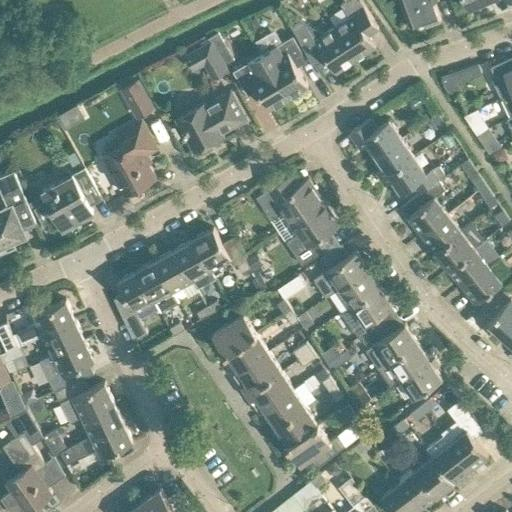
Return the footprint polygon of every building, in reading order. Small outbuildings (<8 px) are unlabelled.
[(343,0),(341,2),(350,15),(335,25),(356,57),(376,44),(369,33),(379,26),(373,17),(362,0),(343,0)] [(434,0),(400,0),(409,24),(425,18),(427,24),(441,18),(434,0)] [(256,14),(246,19),(251,29),(261,23),(256,14)] [(294,27),(309,52),(315,62),(316,61),(315,60),(325,54),(336,70),(356,57),(335,25),(316,37),(305,20),(294,27)] [(220,31),(211,36),(218,48),(227,43),(220,31)] [(293,34),(263,51),(289,95),(309,83),(295,60),(305,54),(293,34)] [(211,36),(183,51),(193,69),(204,62),(211,75),(228,66),(218,48),(211,36)] [(269,106),(289,95),(263,51),(233,69),(246,90),(256,83),(269,106)] [(511,62),(509,56),(491,64),(495,74),(492,76),(502,96),(511,91),(511,62)] [(445,83),(452,95),(464,90),(461,82),(469,79),(483,73),(480,62),(464,67),(454,71),(442,75),(445,83)] [(123,86),(139,114),(154,106),(138,78),(123,86)] [(232,124),(246,116),(231,89),(207,102),(206,100),(178,116),(195,147),(223,132),(221,128),(231,123),(232,124)] [(511,115),(511,114),(511,91),(502,96),(511,115)] [(438,126),(445,121),(438,111),(431,116),(438,126)] [(369,140),(373,146),(398,129),(390,117),(377,125),(371,116),(351,129),(362,145),(369,140)] [(143,153),(157,145),(142,118),(118,132),(124,141),(104,151),(126,192),(142,183),(146,184),(151,182),(152,177),(156,176),(143,153)] [(478,133),(488,126),(483,119),(473,126),(478,133)] [(488,126),(478,133),(483,141),(493,134),(488,126)] [(378,169),(380,172),(412,150),(398,129),(373,146),(385,164),(378,169)] [(412,150),(380,172),(386,181),(393,176),(402,188),(412,181),(419,190),(439,177),(432,167),(426,171),(412,150)] [(81,221),(83,216),(94,209),(80,183),(92,176),(86,165),(71,173),(68,173),(64,174),(60,176),(57,178),(55,182),(43,188),(49,198),(35,206),(44,223),(58,215),(64,226),(76,220),(81,221)] [(23,226),(36,220),(15,169),(0,174),(0,186),(7,204),(0,207),(0,252),(7,249),(6,246),(23,239),(21,232),(23,226)] [(472,176),(479,187),(486,182),(479,171),(472,176)] [(285,209),(292,220),(324,199),(309,176),(287,191),(279,180),(257,194),(273,218),(285,209)] [(419,190),(402,204),(409,213),(408,214),(422,231),(448,210),(435,193),(445,185),(439,177),(419,190)] [(493,192),(486,182),(479,187),(486,197),(493,192)] [(303,263),(325,248),(317,236),(339,221),(324,199),(292,220),(300,231),(287,239),(303,263)] [(503,222),(511,217),(503,207),(496,212),(503,222)] [(422,231),(434,246),(432,248),(433,249),(434,247),(435,249),(462,228),(448,210),(422,231)] [(214,225),(195,236),(212,267),(231,257),(235,264),(246,257),(234,235),(223,241),(214,225)] [(435,249),(449,266),(476,245),(462,228),(435,249)] [(195,236),(176,247),(193,278),(198,286),(217,276),(212,267),(195,236)] [(449,266),(462,283),(489,262),(476,245),(449,266)] [(193,278),(176,247),(157,257),(174,288),(193,278)] [(326,296),(341,285),(374,263),(369,255),(364,258),(357,248),(313,277),(326,296)] [(255,252),(246,257),(252,268),(261,263),(255,252)] [(157,257),(138,267),(155,298),(174,288),(157,257)] [(476,300),(502,279),(489,262),(462,283),(474,297),(472,299),(473,300),(475,298),(476,300)] [(374,263),(341,285),(353,303),(381,284),(374,274),(379,271),(374,263)] [(155,298),(138,267),(118,278),(125,290),(114,296),(135,338),(149,330),(137,308),(155,298)] [(279,286),(285,296),(294,290),(307,282),(300,272),(288,280),(279,286)] [(394,303),(381,284),(353,303),(342,310),(354,329),(394,303)] [(278,301),(285,312),(292,307),(285,296),(278,301)] [(495,325),(506,335),(511,327),(511,297),(511,296),(484,327),(489,332),(495,325)] [(44,331),(44,332),(76,317),(67,297),(35,312),(39,320),(18,330),(23,341),(44,331)] [(208,304),(212,311),(222,305),(218,298),(208,304)] [(201,317),(212,311),(208,304),(197,310),(201,317)] [(292,322),(299,317),(297,313),(297,314),(292,307),(285,312),(292,322)] [(297,313),(299,317),(305,326),(314,320),(306,307),(297,313)] [(214,331),(227,351),(258,330),(245,310),(214,331)] [(85,337),(76,317),(44,332),(53,352),(85,337)] [(0,333),(3,340),(7,349),(19,343),(7,319),(6,320),(7,321),(0,323),(0,333)] [(175,333),(185,327),(181,319),(170,326),(175,333)] [(366,347),(379,366),(418,339),(406,321),(366,347)] [(239,368),(269,348),(258,331),(258,330),(227,351),(227,352),(228,351),(239,368)] [(69,383),(95,371),(90,359),(95,357),(85,337),(53,352),(40,358),(55,389),(69,383)] [(305,351),(312,347),(307,339),(300,344),(305,351)] [(391,384),(402,376),(435,354),(430,346),(425,349),(418,339),(379,366),(391,384)] [(335,342),(322,351),(323,352),(328,360),(339,352),(341,351),(335,342)] [(294,349),(299,356),(305,351),(300,344),(294,349)] [(317,354),(312,347),(305,351),(310,359),(317,354)] [(282,367),(269,348),(239,368),(234,371),(247,390),(282,367)] [(339,352),(328,360),(333,367),(344,360),(348,357),(343,350),(341,351),(339,352)] [(0,351),(0,383),(12,378),(9,372),(4,361),(0,351)] [(304,363),(310,359),(305,351),(299,356),(304,363)] [(435,354),(402,376),(414,395),(443,376),(436,365),(441,362),(435,354)] [(4,361),(9,372),(19,368),(14,357),(4,361)] [(265,407),(295,387),(282,367),(247,390),(260,410),(265,407)] [(323,378),(330,389),(337,384),(330,373),(323,378)] [(70,420),(83,414),(115,399),(105,379),(74,394),(69,383),(55,389),(60,400),(70,420)] [(347,387),(359,405),(369,398),(357,380),(347,387)] [(344,394),(337,384),(330,389),(337,399),(344,394)] [(307,404),(295,387),(265,407),(277,424),(307,404)] [(421,403),(426,410),(436,402),(431,395),(421,403)] [(489,453),(475,436),(485,428),(460,397),(448,407),(457,418),(442,429),(451,440),(472,467),(489,453)] [(359,405),(364,412),(374,406),(369,398),(359,405)] [(92,433),(92,434),(124,418),(115,399),(83,414),(92,433)] [(421,403),(411,410),(416,417),(426,410),(421,403)] [(288,442),(319,421),(318,421),(307,404),(277,424),(288,441),(287,442),(288,442)] [(409,423),(404,416),(394,424),(399,431),(409,423)] [(366,427),(359,417),(352,422),(359,432),(366,427)] [(92,433),(81,438),(88,452),(98,447),(101,454),(108,451),(134,439),(124,418),(92,434),(92,433)] [(318,450),(325,460),(346,443),(339,432),(330,438),(319,421),(288,442),(301,462),(318,450)] [(57,425),(43,433),(55,453),(60,450),(69,445),(63,435),(57,425)] [(16,511),(25,506),(27,509),(53,491),(37,467),(47,460),(24,428),(3,443),(22,470),(7,480),(13,489),(2,496),(13,511),(16,511)] [(375,428),(365,436),(370,443),(380,435),(375,428)] [(360,451),(370,443),(365,436),(355,444),(360,451)] [(472,467),(451,440),(433,453),(454,480),(472,467)] [(71,443),(69,445),(60,450),(67,461),(78,455),(71,443)] [(437,494),(454,480),(433,453),(416,467),(437,494)] [(437,494),(416,467),(399,480),(420,507),(437,494)] [(321,471),(311,478),(318,488),(328,480),(321,471)] [(339,484),(354,503),(366,493),(352,475),(339,484)] [(323,494),(318,488),(311,478),(294,492),(299,499),(301,501),(306,507),(323,494)] [(396,511),(413,511),(420,507),(399,480),(382,494),(396,511)] [(197,511),(185,496),(174,504),(161,486),(143,498),(152,511),(197,511)] [(299,499),(294,492),(284,499),(291,509),(301,501),(299,499)] [(125,511),(152,511),(143,498),(125,511)]
